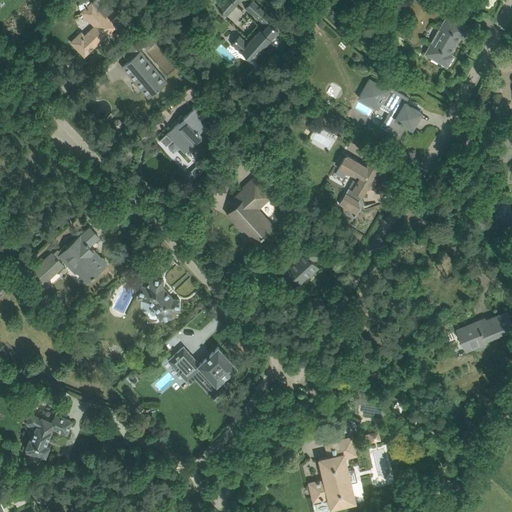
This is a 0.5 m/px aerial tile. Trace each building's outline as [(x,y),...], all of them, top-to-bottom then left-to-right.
[(85,58),(119,27),(94,0),(81,12),(95,27),(86,35),(83,31),(71,43),(85,58)] [(240,0),(221,0),(216,6),(226,15),(240,0)] [(245,54),(253,61),(272,39),(271,38),(278,30),(274,27),(277,24),(273,20),(273,19),(252,0),(245,7),(266,26),(262,30),(260,28),(248,42),(239,35),(231,44),(244,55),(245,54)] [(448,69),(456,56),(453,54),(462,39),(465,41),(472,30),(449,16),(425,55),(448,69)] [(152,100),(171,84),(143,52),(124,68),(152,100)] [(400,142),(407,131),(415,136),(426,117),(406,105),(409,100),(390,89),(388,92),(370,82),(358,101),(378,112),(379,110),(390,116),(381,131),(400,142)] [(201,133),(212,123),(198,108),(171,132),(189,154),(206,139),(201,133)] [(301,140),(320,152),(333,131),(313,119),(301,140)] [(347,157),(340,170),(355,179),(340,205),(358,216),(381,177),(347,157)] [(229,216),(259,246),(279,225),(262,209),(275,195),(253,173),(229,198),(238,207),(229,216)] [(58,253),(90,285),(112,264),(95,246),(104,238),(89,223),(58,253)] [(301,285),(322,269),(309,252),(288,269),(301,285)] [(179,311),(180,300),(173,299),(163,287),(163,279),(151,278),(150,288),(142,285),(137,298),(148,302),(158,312),(159,321),(173,318),(172,310),(179,311)] [(122,303),(115,299),(107,311),(114,316),(122,303)] [(469,353),(489,345),(488,343),(511,333),(511,330),(506,315),(479,326),(478,322),(459,330),(469,353)] [(95,332),(102,337),(110,328),(103,322),(95,332)] [(23,358),(5,345),(1,350),(19,364),(23,358)] [(216,385),(237,366),(218,345),(197,365),(216,385)] [(128,371),(131,379),(137,377),(134,369),(128,371)] [(167,416),(190,429),(199,412),(208,417),(219,396),(212,392),(211,395),(181,378),(174,392),(187,399),(186,402),(178,398),(167,416)] [(69,434),(75,418),(58,410),(54,419),(32,410),(25,427),(35,431),(27,451),(49,460),(54,446),(49,443),(55,428),(69,434)] [(367,435),(368,444),(381,442),(380,432),(367,435)] [(314,511),(336,511),(358,507),(348,460),(359,457),(354,436),(324,442),(328,459),(318,461),(322,479),(308,482),(314,511)] [(375,452),(367,453),(370,467),(378,465),(375,452)] [(36,511),(36,510),(31,511),(7,511),(1,495),(0,495),(0,511),(36,511)]
